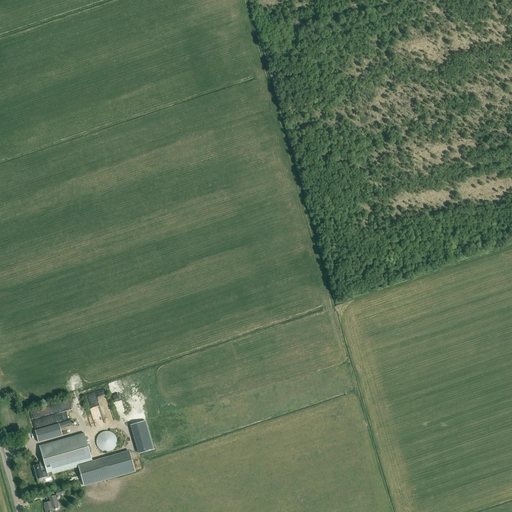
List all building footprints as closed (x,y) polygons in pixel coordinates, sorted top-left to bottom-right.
[(86,394),(89,405),(108,400),(105,388),(86,394)] [(73,424),(71,420),(35,430),(39,442),(62,436),(60,428),(73,424)] [(154,449),(146,421),(131,425),(139,453),(154,449)] [(106,452),(110,451),(114,449),(116,446),(117,442),(116,438),(114,434),(110,432),(107,431),(103,432),(99,434),(97,437),(96,441),(97,445),(99,449),(102,451),(106,452)] [(47,472),(52,471),(53,474),(78,467),(92,462),(84,435),(40,448),(44,463),(40,464),(33,466),(37,478),(43,476),(42,473),(47,472)] [(135,470),(129,451),(92,462),(78,467),(84,487),(135,470)] [(52,511),(54,511),(53,508),(59,506),(56,495),(49,497),(50,502),(44,503),(45,508),(45,511),(52,511)]
